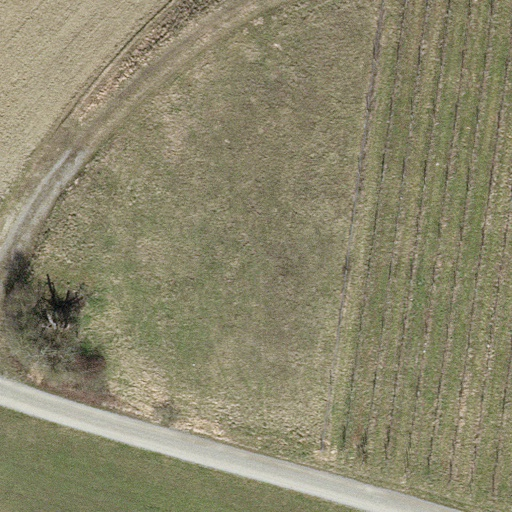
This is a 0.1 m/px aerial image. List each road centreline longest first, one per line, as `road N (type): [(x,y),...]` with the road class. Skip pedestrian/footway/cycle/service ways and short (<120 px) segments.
road 1 (track): [(414,511),(0,391)]
road 2 (track): [(266,0),(161,73),(77,157),(0,273)]
